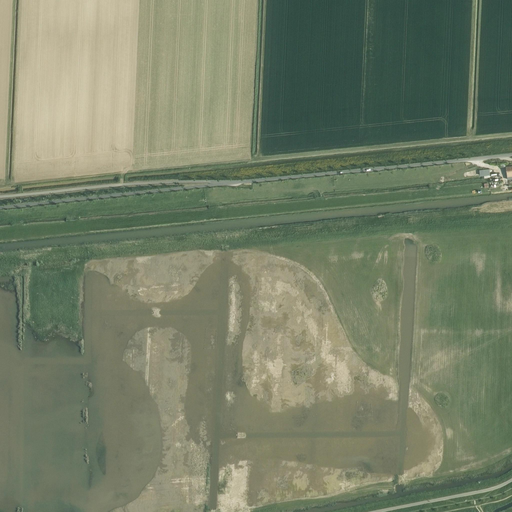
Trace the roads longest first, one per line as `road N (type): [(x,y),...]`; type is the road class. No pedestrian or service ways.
road 1 (unclassified): [(221,184),(511,155)]
road 2 (track): [(0,218),(282,191)]
road 3 (track): [(228,183),(282,191),(435,179),(474,159)]
road 4 (unclassified): [(0,206),(221,184)]
road 5 (unclassified): [(0,196),(221,184)]
